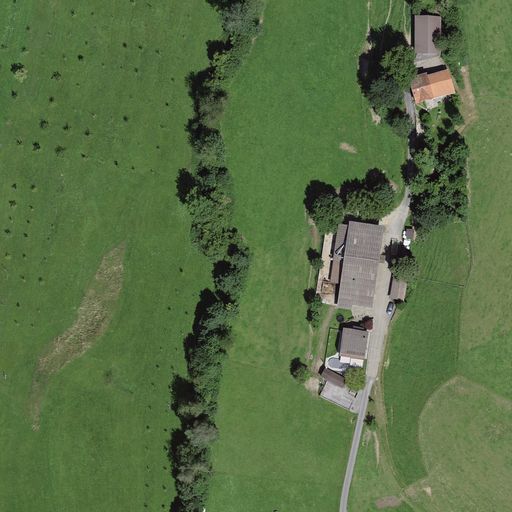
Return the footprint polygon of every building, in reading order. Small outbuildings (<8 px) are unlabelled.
[(418,20),(417,59),(439,59),(440,21),(418,20)] [(409,83),(417,109),(456,97),(448,71),(409,83)] [(374,310),(384,232),(337,226),(332,266),(344,267),(338,311),(352,313),(353,307),(374,310)] [(395,276),(391,300),(405,303),(410,279),(395,276)] [(344,332),(340,358),(368,362),(371,335),(344,332)] [(346,382),(326,371),(321,379),(342,390),(346,382)]
